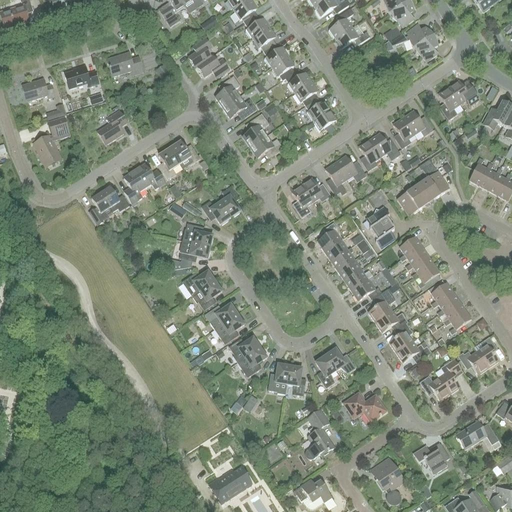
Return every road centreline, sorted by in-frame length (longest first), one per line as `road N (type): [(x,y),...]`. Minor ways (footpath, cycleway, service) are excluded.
road 1 (residential): [(0,102),(30,187),(49,200),(193,118),(207,121),(261,193)]
road 2 (residential): [(511,346),(429,231),(465,209),(511,234)]
road 3 (residential): [(271,216),(230,247),(231,265),(280,338),(296,345),(343,316)]
road 4 (residential): [(365,121),(277,0)]
road 5 (track): [(0,229),(19,215),(87,320)]
road 6 (residential): [(130,0),(107,24),(0,58)]
road 7 (residential): [(412,417),(338,471),(365,511)]
road 8 (residential): [(261,193),(365,121)]
road 9 (residential): [(365,121),(469,51)]
road 10 (residential): [(343,316),(271,216)]
road 11 (residential): [(412,417),(343,316)]
